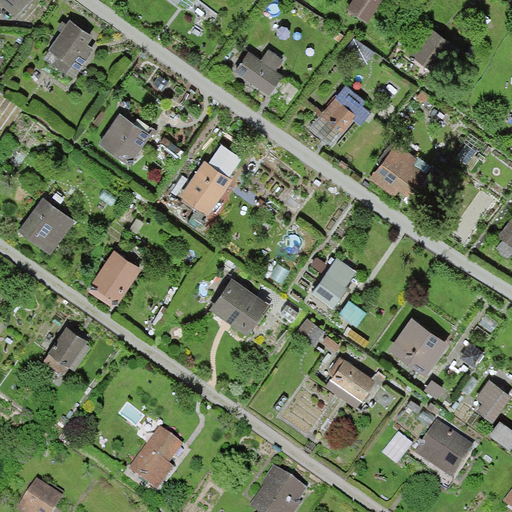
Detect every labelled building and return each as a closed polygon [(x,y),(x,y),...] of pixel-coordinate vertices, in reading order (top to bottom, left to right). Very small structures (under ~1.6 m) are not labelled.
[(0,0),(0,4),(11,15),(25,0),(0,0)] [(379,0),(349,0),(344,8),(365,22),(379,0)] [(92,34),(69,18),(47,48),(76,69),(93,45),(87,41),(92,34)] [(455,48),(427,27),(408,52),(437,73),(455,48)] [(258,62),(244,53),(232,71),(284,105),(297,86),(275,71),(283,60),(267,49),(258,62)] [(368,109),(345,87),(309,125),(332,146),(368,109)] [(151,134),(117,114),(97,146),(131,167),(151,134)] [(417,159),(394,142),(368,177),(398,198),(403,191),(412,197),(428,176),(413,165),(417,159)] [(228,177),(202,161),(181,196),(207,212),(228,177)] [(74,221),(42,196),(17,229),(48,254),(74,221)] [(142,271),(113,251),(89,286),(117,306),(142,271)] [(356,272),(335,258),(309,296),(330,310),(356,272)] [(267,304),(229,277),(206,309),(244,337),(267,304)] [(446,344),(409,318),(386,352),(423,378),(446,344)] [(66,326),(41,361),(66,379),(91,344),(66,326)] [(354,408),(374,378),(344,358),(323,388),(354,408)] [(509,396),(487,380),(475,397),(482,402),(475,412),(489,423),(509,396)] [(475,449),(436,424),(414,459),(453,484),(475,449)] [(179,447),(156,432),(128,472),(156,492),(172,470),(165,466),(179,447)] [(294,511),(306,494),(272,470),(246,509),(250,511),(294,511)] [(52,511),(60,499),(33,482),(15,511),(52,511)] [(511,511),(511,493),(502,506),(510,511),(511,511)]
